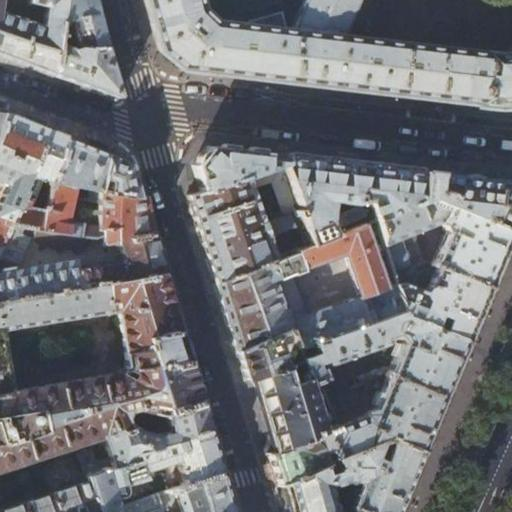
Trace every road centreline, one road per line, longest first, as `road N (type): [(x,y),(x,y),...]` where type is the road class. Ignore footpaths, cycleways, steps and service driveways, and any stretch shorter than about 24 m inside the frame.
road 1 (residential): [(146,118),(264,511)]
road 2 (residential): [(146,118),(178,108),(511,144)]
road 3 (residential): [(0,84),(121,126),(146,118)]
road 4 (residential): [(113,0),(146,118)]
